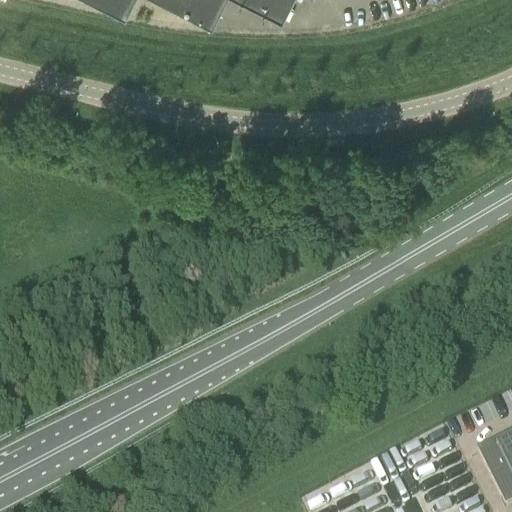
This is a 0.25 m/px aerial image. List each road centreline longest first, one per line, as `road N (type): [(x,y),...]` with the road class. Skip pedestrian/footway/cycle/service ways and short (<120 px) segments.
road 1 (primary): [(0,480),(511,195)]
road 2 (unclassified): [(0,76),(227,133),(292,137),(423,121),(511,90)]
